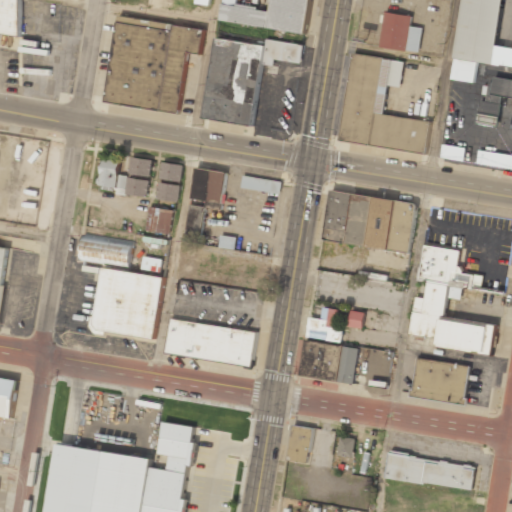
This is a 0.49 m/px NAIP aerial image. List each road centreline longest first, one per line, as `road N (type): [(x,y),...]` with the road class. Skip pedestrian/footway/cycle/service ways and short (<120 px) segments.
road 1 (secondary): [(511,194),(0,110)]
road 2 (secondary): [(337,0),(256,511)]
road 3 (residential): [(98,0),(24,511)]
road 4 (residential): [(275,398),(0,349)]
road 5 (residential): [(275,398),(511,436)]
